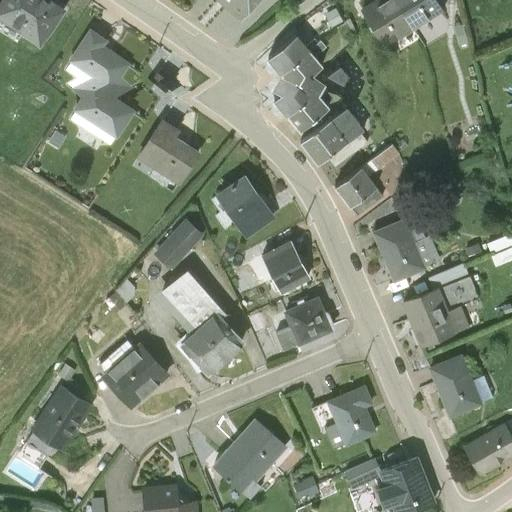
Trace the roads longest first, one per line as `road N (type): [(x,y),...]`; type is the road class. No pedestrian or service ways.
road 1 (residential): [(238,112),(315,205),(371,337)]
road 2 (residential): [(371,337),(138,438)]
road 3 (residential): [(67,0),(238,112)]
road 4 (residential): [(371,337),(448,511)]
road 5 (residential): [(238,112),(374,0)]
